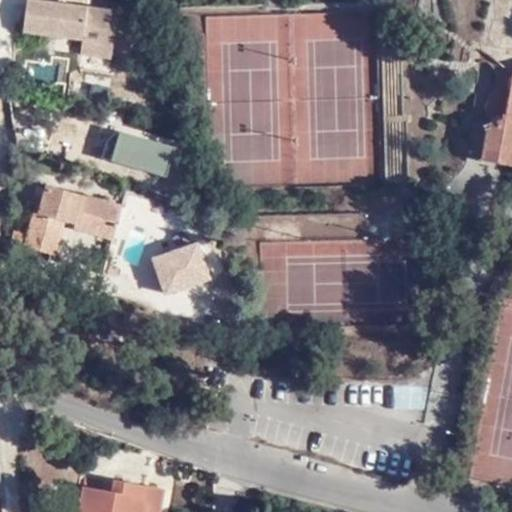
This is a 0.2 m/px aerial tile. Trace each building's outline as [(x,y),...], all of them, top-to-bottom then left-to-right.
[(23,0),(19,29),(76,34),(109,29),(112,12),(30,0),(23,0)] [(104,56),(109,29),(76,34),(75,52),(104,56)] [(511,164),(511,65),(510,66),(492,56),(474,157),(511,164)] [(110,165),(166,181),(174,152),(118,136),(110,165)] [(115,202),(44,181),(36,209),(29,207),(20,245),(50,253),(59,220),(107,235),(115,202)] [(134,480),(84,470),(75,509),(91,511),(144,511),(147,499),(160,501),(166,472),(146,468),(144,481),(144,486),(133,485),(134,480)] [(144,511),(158,511),(160,501),(147,499),(144,511)]
